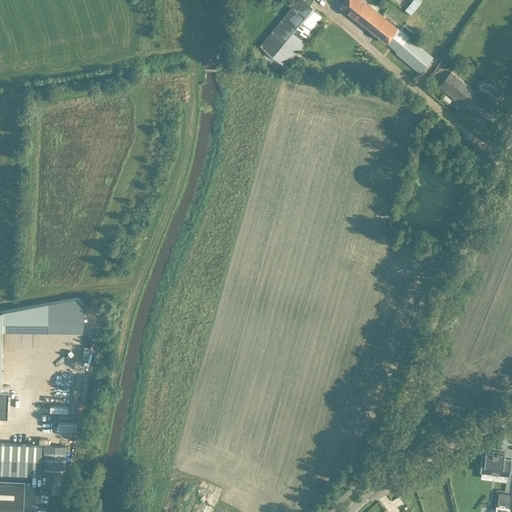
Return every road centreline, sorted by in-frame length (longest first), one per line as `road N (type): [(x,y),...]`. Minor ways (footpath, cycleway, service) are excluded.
road 1 (track): [(90,511),(142,270),(187,142),(191,58)]
road 2 (unclassified): [(387,478),(384,443),(511,137)]
road 3 (tertiary): [(387,478),(511,405)]
